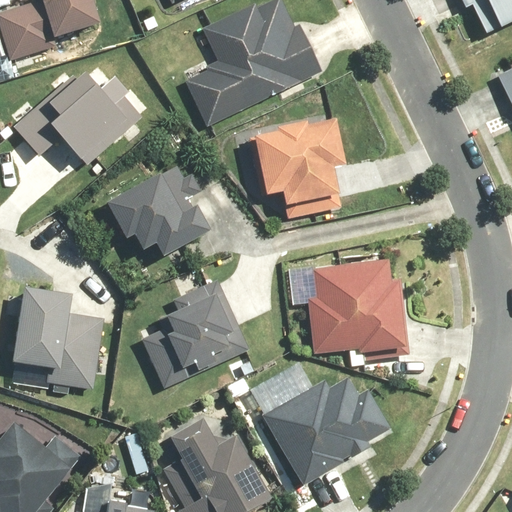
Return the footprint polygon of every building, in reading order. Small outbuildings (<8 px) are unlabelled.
[(42,0),(43,1),(0,13),(0,30),(9,62),(70,44),(68,37),(102,27),(94,0),(42,0)] [(207,71),(184,82),(206,129),(323,74),(300,26),(295,29),(281,0),(278,0),(258,10),(256,6),(190,36),(207,71)] [(511,0),(459,0),(465,11),(473,7),(488,37),(511,25),(511,0)] [(511,70),(497,77),(511,107),(511,70)] [(72,79),(14,129),(40,159),(62,140),(85,168),(142,120),(125,100),(130,95),(116,79),(100,93),(86,76),(76,84),(72,79)] [(338,121),(250,139),(262,198),(283,194),(288,221),(343,211),(335,170),(347,167),(338,121)] [(179,169),(109,206),(127,241),(136,237),(144,253),(157,246),(164,259),(213,234),(193,197),(201,193),(192,175),(184,179),(179,169)] [(391,263),(313,271),(316,299),(308,300),(313,356),(359,351),(360,362),(408,357),(400,280),(393,281),(391,263)] [(162,331),(141,341),(164,392),(250,354),(217,281),(172,301),(177,312),(157,321),(162,331)] [(73,296),(25,290),(14,365),(50,369),(47,385),(94,391),(104,319),(71,315),(73,296)] [(326,380),(262,417),(303,487),(395,433),(370,390),(358,396),(348,379),(331,389),(326,380)] [(255,511),(273,502),(237,438),(229,442),(214,438),(204,421),(170,440),(181,459),(161,470),(184,510),(180,511),(255,511)] [(44,450),(15,425),(0,442),(0,511),(51,511),(54,509),(45,501),(81,458),(56,437),(44,450)] [(107,511),(154,511),(154,510),(109,503),(107,511)]
